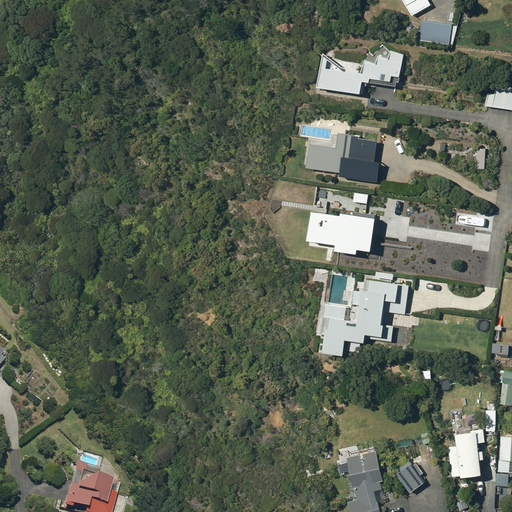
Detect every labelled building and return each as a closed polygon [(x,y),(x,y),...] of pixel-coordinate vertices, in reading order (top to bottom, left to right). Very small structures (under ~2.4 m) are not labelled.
[(403,0),(413,17),(432,6),(428,0),(403,0)] [(511,7),(509,3),(500,9),(506,17),(511,13),(511,7)] [(453,26),(423,21),(420,41),(450,46),(453,26)] [(367,60),(363,71),(344,66),(326,52),(324,67),(322,87),(365,93),(367,81),(373,82),(374,78),(396,80),(396,75),(403,76),(406,54),(393,50),(391,58),(381,55),(378,63),(375,62),(375,60),(367,60)] [(496,94),(488,93),(486,106),(511,109),(511,85),(497,83),(496,94)] [(311,142),(307,166),(345,171),(345,176),(380,180),(382,162),(377,161),(380,139),(361,136),(361,134),(340,131),(338,146),(311,142)] [(355,193),(355,202),(369,203),(369,193),(355,193)] [(310,212),(306,241),(335,245),(334,251),(357,255),(358,249),(369,250),(374,218),(340,213),(339,216),(310,212)] [(361,319),(336,316),(334,328),(331,327),(327,351),(347,354),(349,338),(369,341),(369,337),(393,341),(396,325),(386,323),(388,311),(407,314),(410,296),(412,285),(375,279),(373,289),(367,288),(363,319),(361,319)] [(494,344),(494,352),(510,353),(510,344),(494,344)] [(507,383),(504,403),(511,404),(511,371),(498,369),(497,382),(507,383)] [(486,424),(487,424),(487,430),(493,430),(493,424),(497,424),(497,408),(486,408),(486,424)] [(457,432),(459,445),(449,446),(453,476),(484,472),(482,457),(486,457),(485,449),(481,449),(480,441),(487,440),(485,428),(457,432)] [(511,435),(501,435),(500,460),(511,460),(511,435)] [(383,488),(380,480),(384,479),(377,449),(347,457),(358,499),(349,501),(351,511),(381,511),(376,490),(383,488)] [(98,471),(99,466),(78,460),(65,503),(74,505),(87,509),(86,511),(90,511),(112,511),(120,482),(98,471)] [(412,463),(399,473),(411,490),(425,481),(412,463)]
